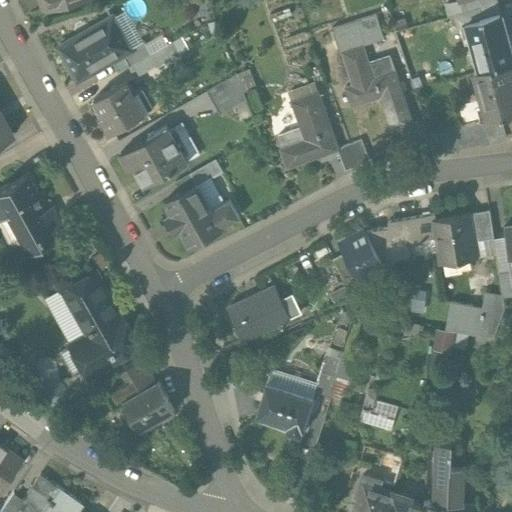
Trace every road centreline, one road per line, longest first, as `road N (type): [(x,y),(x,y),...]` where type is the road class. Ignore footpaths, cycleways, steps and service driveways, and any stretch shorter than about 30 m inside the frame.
road 1 (residential): [(511,164),(371,187),(157,297)]
road 2 (residential): [(157,297),(0,8)]
road 3 (residential): [(199,511),(65,452),(0,396)]
road 4 (residential): [(223,511),(220,458),(157,297)]
